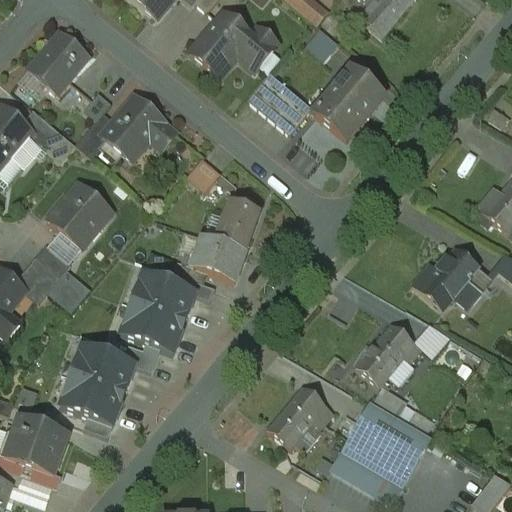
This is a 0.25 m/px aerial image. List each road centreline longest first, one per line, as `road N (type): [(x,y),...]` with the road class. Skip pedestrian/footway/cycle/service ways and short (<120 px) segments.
road 1 (residential): [(345,230),(62,0)]
road 2 (residential): [(345,230),(511,28)]
road 3 (residential): [(187,427),(345,230)]
road 4 (residential): [(187,427),(330,511)]
